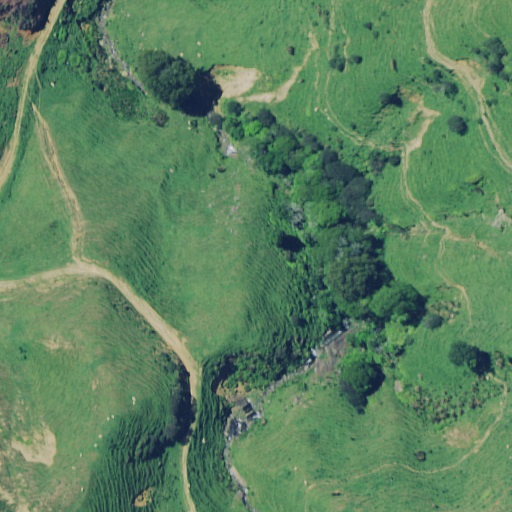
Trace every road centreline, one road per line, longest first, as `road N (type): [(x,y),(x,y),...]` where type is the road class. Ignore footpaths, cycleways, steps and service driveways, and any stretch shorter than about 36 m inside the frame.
road 1 (track): [(178,511),(172,365),(104,284),(0,281)]
road 2 (track): [(0,118),(79,53),(122,0)]
